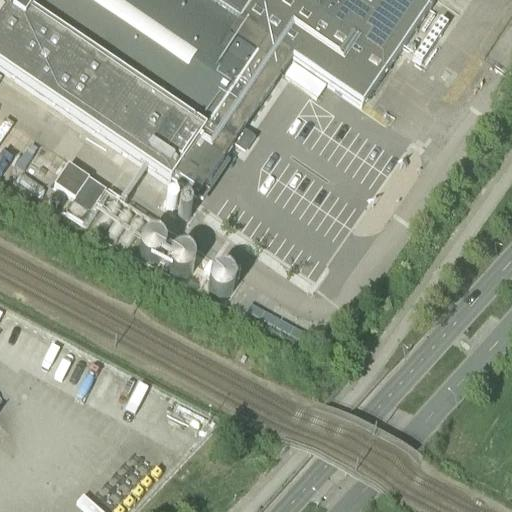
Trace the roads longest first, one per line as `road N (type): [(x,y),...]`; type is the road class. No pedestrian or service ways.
road 1 (primary): [(511,258),(282,511)]
road 2 (primary): [(342,511),(511,323)]
